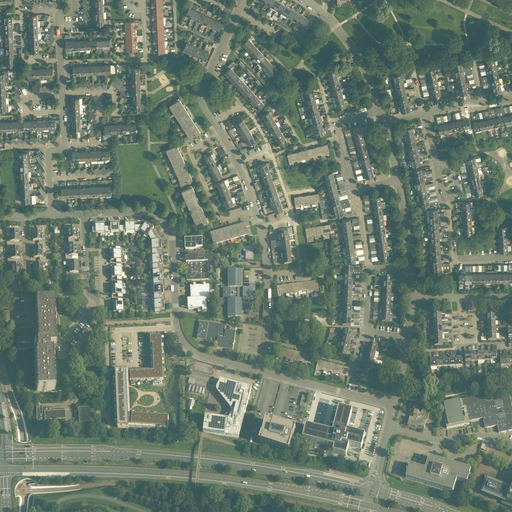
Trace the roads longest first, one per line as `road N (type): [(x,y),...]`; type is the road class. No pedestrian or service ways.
road 1 (primary): [(372,492),(210,462),(5,454)]
road 2 (primary): [(6,469),(209,476),(368,506)]
road 3 (residential): [(177,327),(172,235),(163,217),(83,213)]
road 4 (residential): [(258,370),(267,274),(255,210)]
road 5 (residential): [(255,210),(220,217),(188,150),(219,131)]
road 6 (residential): [(219,131),(201,90),(242,0)]
road 7 (residential): [(392,405),(258,370)]
road 8 (residential): [(380,110),(357,54),(303,0)]
road 9 (residential): [(94,298),(104,308),(108,400),(78,401)]
road 10 (residential): [(511,444),(481,436),(437,440),(387,426)]
